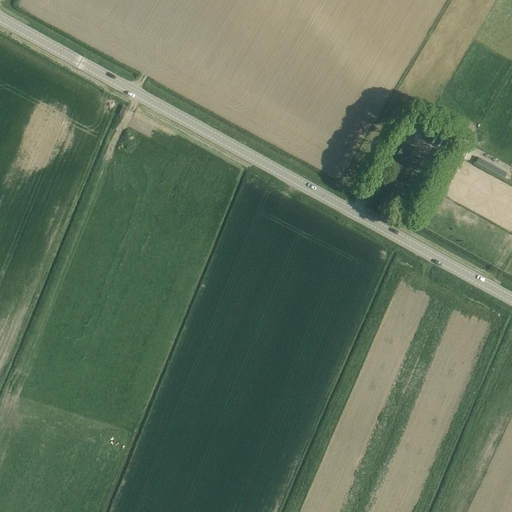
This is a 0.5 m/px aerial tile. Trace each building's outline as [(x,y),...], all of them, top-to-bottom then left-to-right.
[(451,124),(458,126),(461,119),(454,116),(451,124)] [(160,130),(140,117),(134,126),(155,139),(160,130)] [(456,137),(462,140),(465,134),(440,121),(429,142),(447,152),(456,137)] [(404,144),(401,149),(396,158),(417,169),(425,153),(414,147),(413,149),(404,144)] [(449,167),(458,171),(467,153),(459,148),(449,167)]
